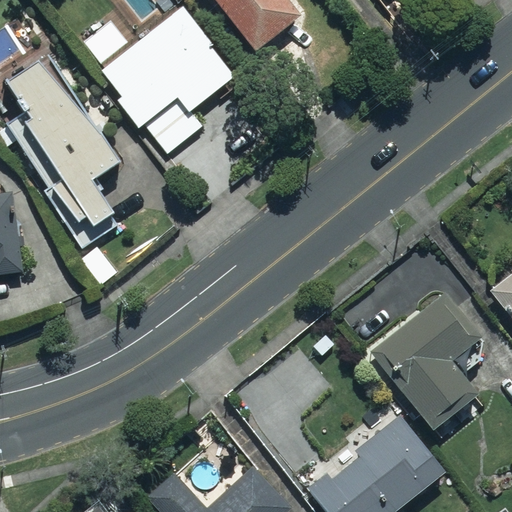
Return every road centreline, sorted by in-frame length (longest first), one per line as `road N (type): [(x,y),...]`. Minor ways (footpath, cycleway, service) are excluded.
road 1 (primary): [(511,72),(254,281)]
road 2 (primary): [(254,281),(220,325),(138,381),(0,441)]
road 3 (primary): [(0,392),(95,366),(254,281)]
